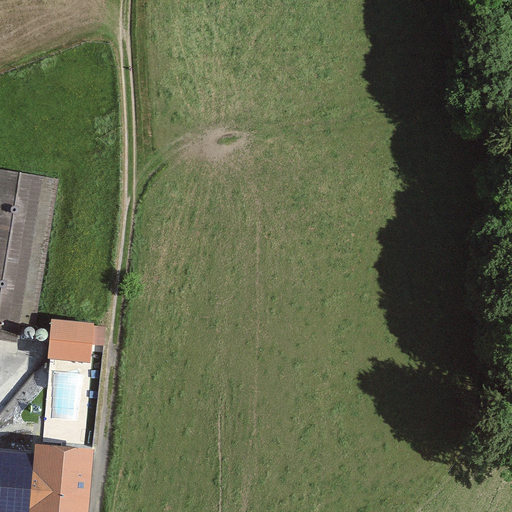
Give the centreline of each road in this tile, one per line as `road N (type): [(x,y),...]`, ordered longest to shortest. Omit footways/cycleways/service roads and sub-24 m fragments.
road 1 (track): [(112,342),(125,199),(127,0)]
road 2 (unclassified): [(92,511),(112,342)]
